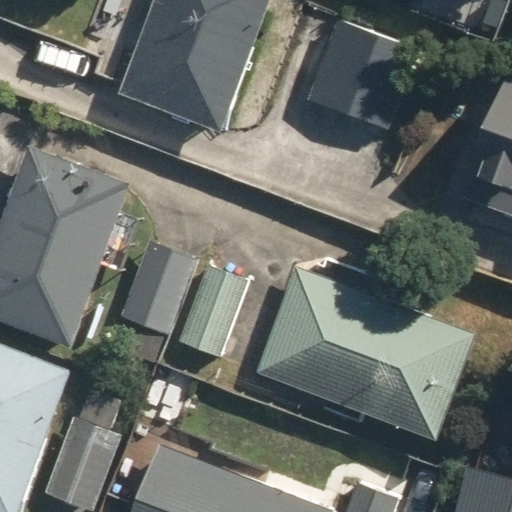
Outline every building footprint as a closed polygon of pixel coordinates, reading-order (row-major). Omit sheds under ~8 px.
[(280,0),(165,0),(141,84),(247,115),(280,0)] [(421,43),(343,12),(310,93),(389,124),(421,43)] [(511,75),(475,181),(511,194),(511,75)] [(143,178),(40,141),(0,251),(0,303),(87,334),(143,178)] [(206,252),(151,235),(127,308),(183,326),(206,252)] [(493,325),(307,255),(265,367),(451,437),(493,325)] [(253,278),(215,266),(193,338),(231,349),(253,278)] [(81,359),(0,330),(0,497),(29,508),(81,359)] [(82,399),(48,485),(102,507),(136,421),(82,399)] [(351,511),(332,511),(168,445),(140,511),(402,511),(411,491),(368,473),(351,511)] [(510,511),(511,462),(472,455),(461,511),(510,511)]
